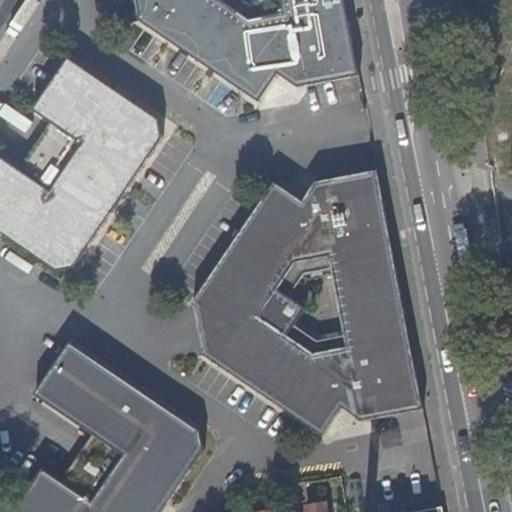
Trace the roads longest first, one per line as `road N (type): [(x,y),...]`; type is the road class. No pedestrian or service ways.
road 1 (primary): [(376,0),(476,511)]
road 2 (primary): [(465,349),(407,0)]
road 3 (primary): [(465,349),(473,314),(442,146),(437,0)]
